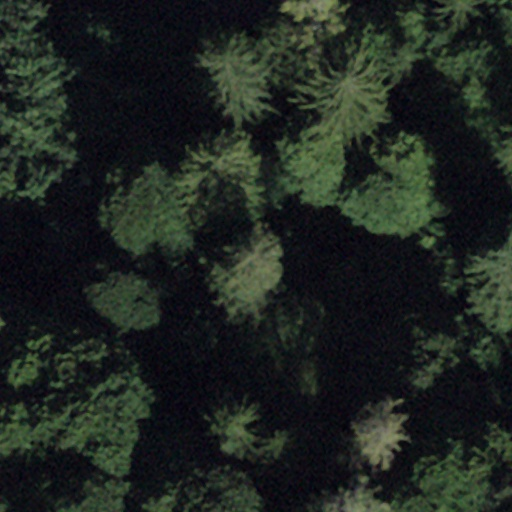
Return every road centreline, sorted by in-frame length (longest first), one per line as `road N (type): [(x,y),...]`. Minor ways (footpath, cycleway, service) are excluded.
road 1 (track): [(0,304),(511,501)]
road 2 (track): [(464,0),(386,11),(13,0)]
